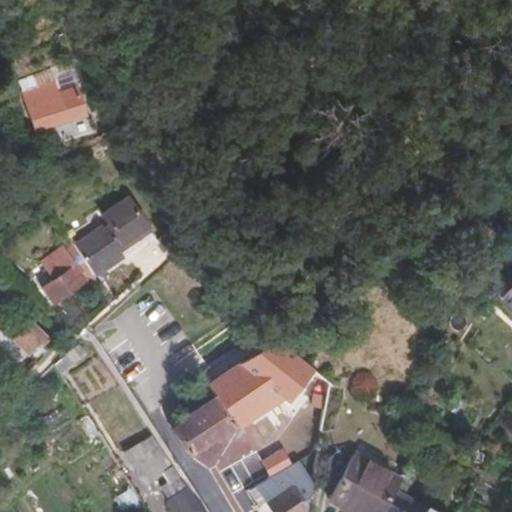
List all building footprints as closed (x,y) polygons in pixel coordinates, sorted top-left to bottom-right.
[(54,76),(56,81),(60,94),(79,88),(83,80),(79,68),(54,76)] [(60,94),(56,81),(23,92),(34,131),(87,114),(79,88),(60,94)] [(0,195),(10,190),(3,178),(0,179),(0,195)] [(83,259),(93,274),(121,256),(152,234),(129,198),(103,216),(112,230),(108,234),(103,227),(78,244),(86,257),(83,259)] [(179,241),(170,229),(158,240),(168,250),(179,241)] [(52,303),(93,274),(83,259),(72,242),(42,262),(54,279),(41,288),(52,303)] [(48,337),(31,319),(12,338),(25,351),(36,340),(40,343),(48,337)] [(109,330),(96,339),(112,362),(125,354),(109,330)] [(332,384),(296,356),(282,373),(254,336),(197,374),(213,399),(171,429),(187,453),(194,449),(197,453),(217,440),(216,437),(254,412),(258,416),(298,389),(315,403),(332,384)] [(78,344),(55,363),(61,372),(85,352),(78,344)] [(99,433),(87,414),(79,420),(90,438),(99,433)] [(200,511),(152,437),(143,443),(141,441),(129,448),(133,455),(127,459),(144,484),(162,473),(168,483),(160,487),(169,501),(166,502),(172,511),(200,511)] [(133,455),(129,448),(123,452),(127,459),(133,455)] [(343,471),(333,490),(328,499),(350,511),(432,511),(394,490),(400,479),(354,453),(343,471)] [(303,511),(300,501),(311,495),(298,461),(256,485),(257,486),(266,501),(272,511),(303,511)] [(319,482),(333,490),(343,471),(330,463),(319,482)] [(258,505),(266,501),(257,486),(249,490),(258,505)] [(133,488),(120,496),(130,511),(138,511),(145,508),(133,488)]
